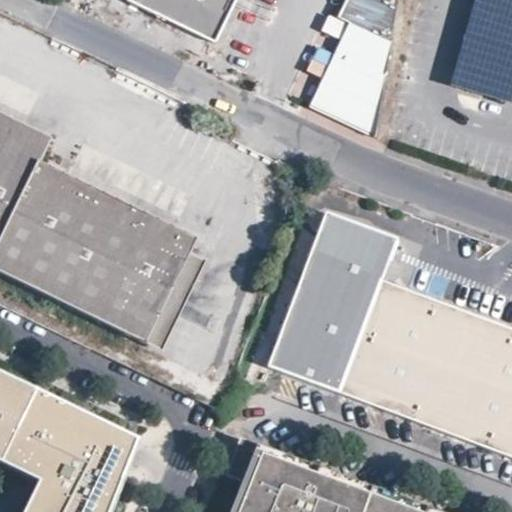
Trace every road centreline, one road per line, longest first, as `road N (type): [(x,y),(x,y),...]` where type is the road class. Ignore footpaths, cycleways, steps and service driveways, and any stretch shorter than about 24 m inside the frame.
road 1 (unclassified): [(22,0),(325,146),(511,216)]
road 2 (unknown): [(206,347),(235,261),(228,213),(135,136),(149,61)]
road 3 (unclassified): [(166,511),(203,421),(0,324)]
